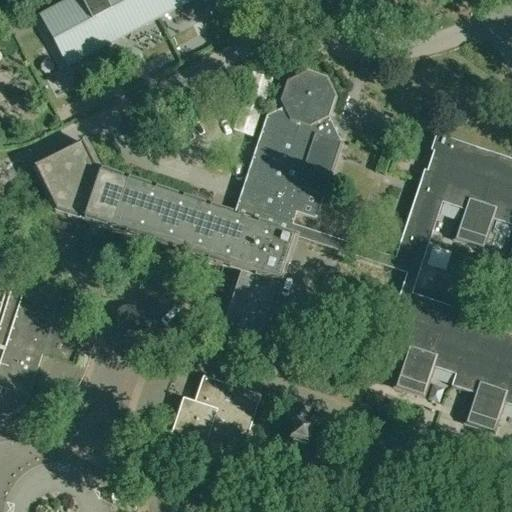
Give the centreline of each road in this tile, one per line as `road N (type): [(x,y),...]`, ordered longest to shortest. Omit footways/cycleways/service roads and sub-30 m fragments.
road 1 (residential): [(0,176),(264,43),(419,48),(480,29),(500,33),(511,49)]
road 2 (residential): [(511,482),(427,458),(339,419)]
